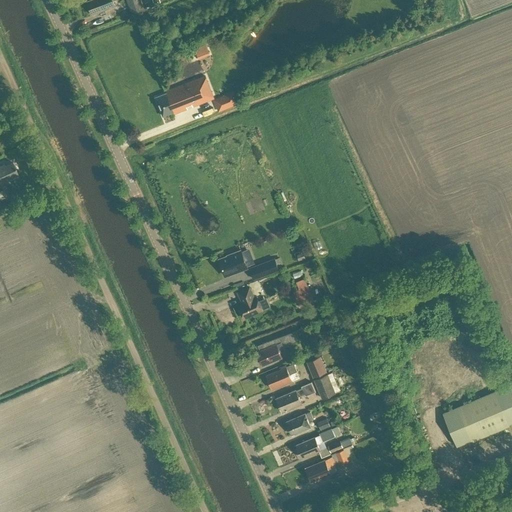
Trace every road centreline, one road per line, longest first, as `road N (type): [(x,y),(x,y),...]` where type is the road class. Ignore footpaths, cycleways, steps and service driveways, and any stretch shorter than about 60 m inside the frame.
road 1 (tertiary): [(278,511),(48,0)]
road 2 (unclassified): [(205,511),(0,54)]
